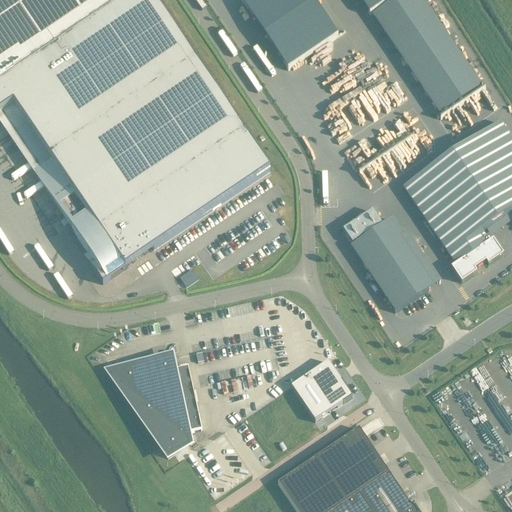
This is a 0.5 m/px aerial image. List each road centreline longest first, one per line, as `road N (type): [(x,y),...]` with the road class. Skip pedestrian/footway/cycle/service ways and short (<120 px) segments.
road 1 (unclassified): [(0,276),(42,309),(88,322),(305,280)]
road 2 (unclassified): [(305,280),(304,174),(191,0)]
road 3 (unknown): [(386,198),(343,187),(226,0)]
road 4 (unknown): [(353,0),(429,112),(440,139),(435,157)]
road 5 (unclassified): [(384,395),(511,312)]
road 6 (unclassified): [(467,511),(384,395)]
road 7 (unclassified): [(384,395),(305,280)]
road 8 (unknown): [(455,298),(412,221),(386,198)]
